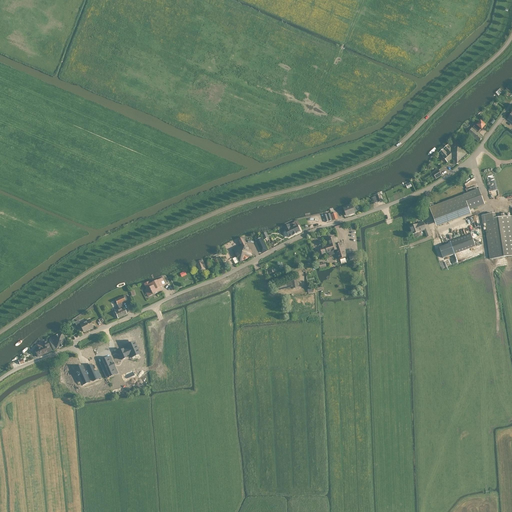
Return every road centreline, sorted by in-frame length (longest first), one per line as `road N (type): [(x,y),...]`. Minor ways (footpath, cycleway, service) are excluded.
road 1 (unclassified): [(0,332),(124,252),(393,149),(511,31)]
road 2 (unclassified): [(0,376),(311,229),(428,187),(459,169),(511,100)]
